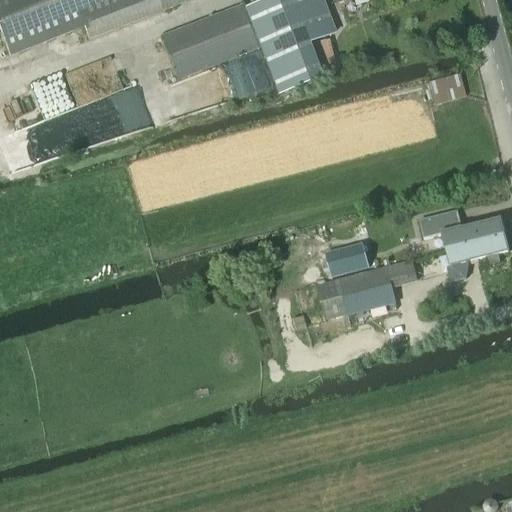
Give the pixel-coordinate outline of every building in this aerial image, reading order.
[(0,0),(0,37),(10,61),(83,30),(88,41),(193,0),(0,0)] [(308,0),(270,0),(265,2),(281,41),(260,49),(258,50),(277,98),(320,81),(307,47),(324,40),(308,0)] [(176,82),(258,50),(281,41),(265,2),(245,10),(243,6),(159,39),(176,82)] [(328,42),(313,45),(320,79),(336,76),(328,42)] [(392,54),(382,56),(384,67),(394,64),(392,54)] [(457,213),(418,223),(423,240),(440,235),(445,253),(502,238),(498,222),(462,232),(460,230),(462,230),(457,213)] [(502,238),(445,253),(449,270),(453,284),(466,280),(469,263),(486,259),(488,267),(491,270),(498,268),(501,264),(498,256),(507,253),(502,238)] [(337,281),(367,273),(360,246),(330,253),(337,281)] [(367,274),(367,273),(337,281),(337,283),(315,288),(324,324),(395,306),(392,290),(417,284),(412,264),(367,274)]
